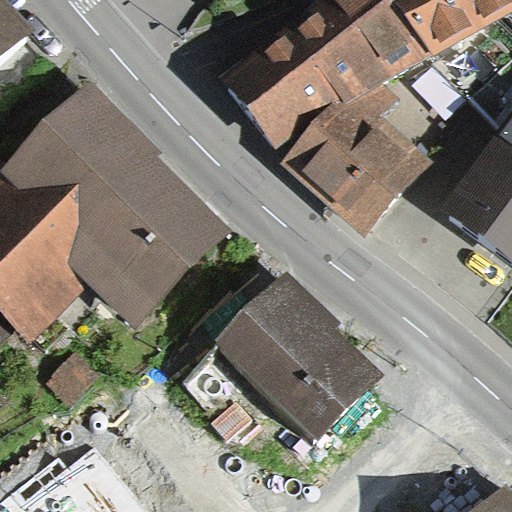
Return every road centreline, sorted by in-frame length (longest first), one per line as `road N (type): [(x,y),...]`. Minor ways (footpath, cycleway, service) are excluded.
road 1 (tertiary): [(478,377),(257,197),(68,0)]
road 2 (residential): [(478,377),(347,511)]
